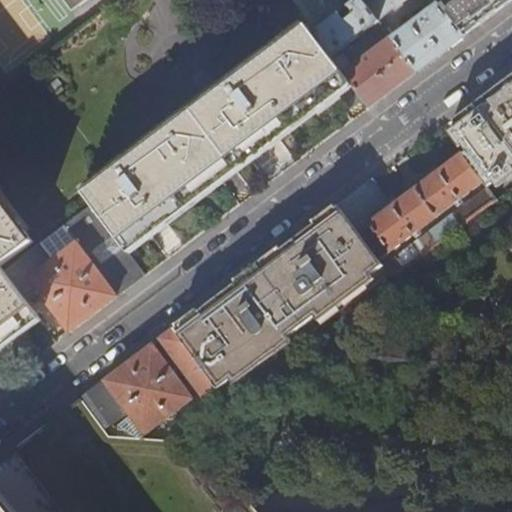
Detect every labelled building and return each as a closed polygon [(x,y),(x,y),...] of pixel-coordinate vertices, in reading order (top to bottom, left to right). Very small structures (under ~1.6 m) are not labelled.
[(62,0),(72,13),(89,0),(62,0)] [(351,8),(361,0),(295,0),(312,23),(84,194),(93,205),(127,251),(138,243),(158,227),(183,208),(217,183),(221,180),(234,170),(241,165),(261,150),(285,131),(316,108),(350,82),(347,78),(332,57),(315,35),(341,16),(351,8)] [(362,0),(361,0),(351,8),(356,16),(347,23),(341,16),(315,35),(332,57),(379,21),(362,0)] [(362,0),(379,21),(406,0),(427,0),(435,10),(394,41),(395,42),(418,72),(438,57),(465,37),(435,0),(362,0)] [(511,0),(435,0),(465,37),(501,9),(511,1),(511,0)] [(393,91),(418,72),(395,42),(347,78),(350,82),(370,108),(393,91)] [(511,153),(511,77),(498,88),(475,105),(511,153)] [(511,153),(475,105),(465,113),(453,121),(457,127),(448,134),(464,156),(484,182),(487,188),(497,202),(511,190),(511,153)] [(379,260),(484,182),(464,156),(425,185),(394,207),(374,180),(355,195),(340,206),(379,260)] [(393,279),(497,202),(487,188),(451,215),(451,216),(432,231),(431,230),(383,266),(393,279)] [(0,346),(21,330),(38,318),(9,282),(4,274),(4,273),(0,266),(35,243),(0,196),(0,346)] [(127,251),(93,205),(40,246),(53,262),(29,280),(70,334),(86,322),(111,303),(133,286),(147,276),(127,251)] [(219,392),(386,269),(383,266),(379,260),(340,206),(330,214),(316,224),(294,241),(272,257),(253,271),(233,287),(207,306),(187,321),(174,331),(219,392)] [(14,266),(4,273),(4,274),(9,282),(19,273),(14,266)] [(213,411),(226,402),(174,331),(168,335),(161,341),(213,411)] [(82,400),(104,429),(124,414),(127,418),(122,421),(129,430),(134,426),(142,437),(193,399),(154,346),(150,349),(130,364),(112,377),(82,400)] [(255,511),(233,485),(201,446),(188,430),(169,443),(157,442),(111,438),(104,429),(82,400),(60,416),(0,461),(0,511),(255,511)] [(203,407),(157,442),(169,443),(188,430),(208,414),(203,407)]
